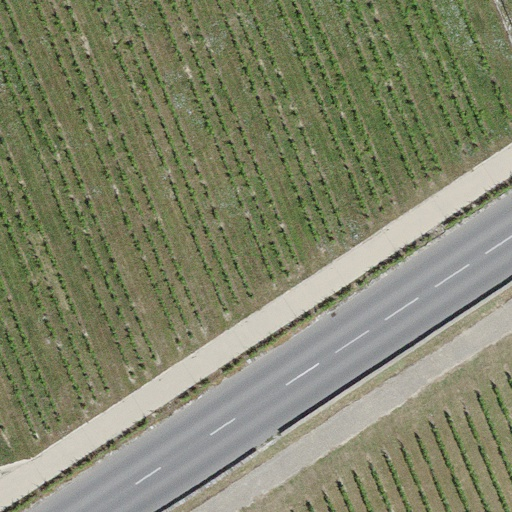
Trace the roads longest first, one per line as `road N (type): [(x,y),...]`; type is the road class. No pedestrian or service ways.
road 1 (track): [(0,487),(511,151)]
road 2 (secondary): [(511,240),(88,511)]
road 3 (track): [(511,318),(223,511)]
